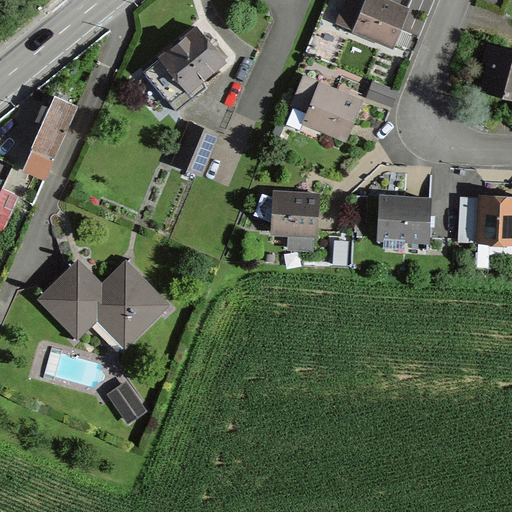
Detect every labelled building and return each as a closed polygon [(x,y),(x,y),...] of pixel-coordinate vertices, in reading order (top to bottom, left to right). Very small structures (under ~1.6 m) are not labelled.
[(355,28),(366,0),(347,0),(339,22),(355,28)] [(407,9),(384,0),(366,0),(355,28),(393,44),(401,26),(407,9)] [(175,46),(145,69),(177,110),(208,85),(202,78),(226,60),(199,26),(175,46)] [(511,95),(511,50),(497,46),(486,88),(503,93),(511,95)] [(309,109),(320,83),(305,77),(294,103),(309,109)] [(374,79),(368,94),(391,103),(397,88),(374,79)] [(362,100),(320,83),(309,109),(306,117),(331,128),(329,130),(346,137),(355,117),(362,100)] [(54,156),(77,106),(57,97),(51,108),(45,122),(34,147),(37,148),(45,152),(54,156)] [(38,119),(45,122),(51,108),(44,105),(41,112),(38,119)] [(218,133),(190,122),(174,163),(202,174),(218,133)] [(45,152),(37,148),(26,172),(35,176),(45,152)] [(35,176),(44,180),(54,156),(45,152),(35,176)] [(272,220),(272,231),(290,231),(312,232),(317,233),(318,194),(297,193),(273,192),(273,197),(263,193),(255,214),(272,220)] [(481,196),(478,234),(511,235),(511,194),(502,194),(481,193),(481,196)] [(359,195),(358,230),(365,231),(367,196),(359,195)] [(478,234),(481,196),(461,195),(458,239),(473,240),(474,234),(478,234)] [(381,196),(379,236),(384,236),(383,246),(405,247),(406,237),(428,238),(430,198),(409,197),(381,196)] [(312,232),(290,231),(289,247),(312,248),(312,232)] [(105,309),(132,337),(163,307),(150,295),(155,290),(126,261),(102,284),(93,275),(88,280),(76,268),(67,277),(59,285),(64,290),(52,301),(81,332),(105,309)]
